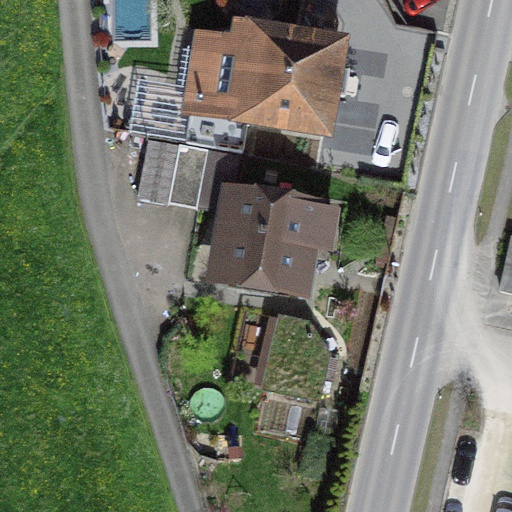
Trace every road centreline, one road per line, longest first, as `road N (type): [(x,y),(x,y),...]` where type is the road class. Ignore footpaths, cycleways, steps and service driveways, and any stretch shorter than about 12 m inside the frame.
road 1 (residential): [(67,0),(103,250),(190,511)]
road 2 (secondary): [(367,511),(487,0)]
